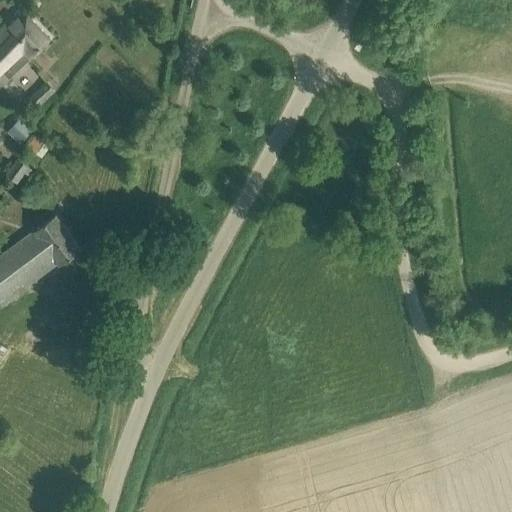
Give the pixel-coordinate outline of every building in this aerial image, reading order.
[(21,8),(0,29),(0,87),(11,77),(7,72),(14,65),(18,68),(50,37),(21,8)] [(46,79),(25,102),(34,111),(55,88),(46,79)] [(4,132),(17,144),(28,131),(16,120),(4,132)] [(36,135),(28,147),(42,157),(50,145),(36,135)] [(33,170),(18,158),(5,174),(17,183),(25,172),(29,175),(33,170)] [(0,304),(1,304),(2,306),(16,296),(11,290),(21,282),(25,287),(57,263),(59,265),(81,249),(56,214),(1,254),(0,253),(0,304)]
